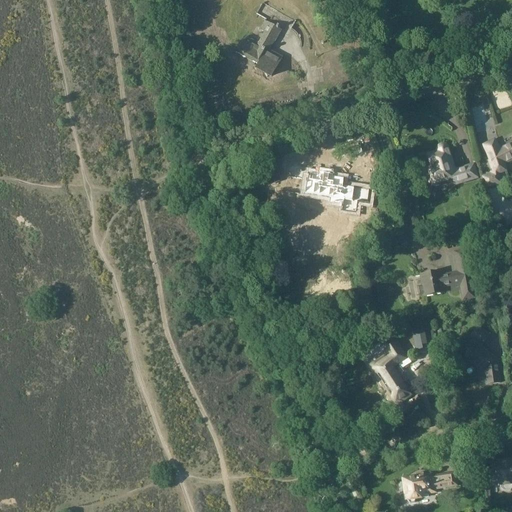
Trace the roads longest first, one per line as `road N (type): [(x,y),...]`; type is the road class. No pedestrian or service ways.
road 1 (track): [(345,511),(196,161),(158,0)]
road 2 (residential): [(196,161),(511,63)]
road 3 (residential): [(323,465),(511,428)]
